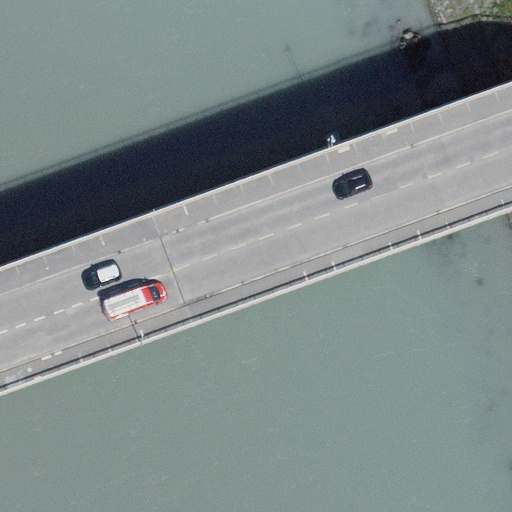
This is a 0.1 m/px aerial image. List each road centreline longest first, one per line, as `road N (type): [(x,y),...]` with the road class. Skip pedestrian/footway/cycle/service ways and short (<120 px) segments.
road 1 (primary): [(511,147),(175,268)]
road 2 (secondary): [(175,268),(0,332)]
